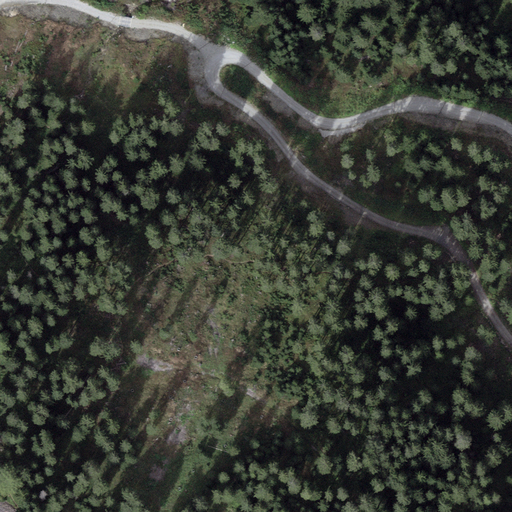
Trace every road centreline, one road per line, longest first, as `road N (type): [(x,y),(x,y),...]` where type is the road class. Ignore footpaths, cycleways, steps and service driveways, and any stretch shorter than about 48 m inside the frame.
road 1 (track): [(511,336),(457,248),(437,234),(347,215),(265,123),(219,89),(212,71),(217,58),(239,59),(310,121),(344,125),(427,104),(511,129)]
road 2 (track): [(217,58),(173,27),(131,24),(59,0)]
road 3 (track): [(356,511),(346,483),(274,408)]
